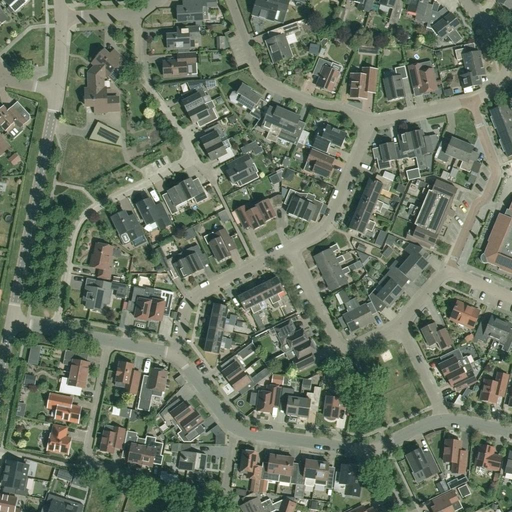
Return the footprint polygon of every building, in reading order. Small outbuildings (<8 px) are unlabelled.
[(27,0),(4,0),(15,12),(28,0),(27,0)] [(267,0),(267,2),(258,0),(256,0),(252,16),(273,22),(276,10),(286,12),(289,1),(284,0),(267,0)] [(373,0),(349,0),(359,3),(357,10),(370,13),(373,0)] [(397,26),(399,19),(403,5),(395,3),(395,0),(381,0),(380,6),(393,9),(391,16),(389,24),(397,26)] [(415,20),(428,24),(431,11),(425,10),(427,0),(411,0),(408,12),(416,14),(415,20)] [(511,0),(497,0),(497,1),(511,10),(511,0)] [(182,8),(177,9),(178,23),(195,22),(202,21),(202,20),(201,8),(206,8),(206,1),(192,1),(192,8),(182,8)] [(426,28),(432,30),(437,36),(439,35),(442,39),(460,26),(451,15),(440,23),(436,18),(438,13),(431,11),(428,24),(426,28)] [(285,38),(294,35),(294,34),(300,32),(297,23),(270,32),(273,40),(266,43),(274,64),(292,57),(285,38)] [(168,50),(177,49),(188,49),(190,49),(189,40),(198,39),(198,28),(185,29),(177,29),(177,35),(167,36),(168,50)] [(465,67),(482,63),(479,52),(467,54),(465,49),(455,51),(457,61),(464,59),(465,67)] [(97,58),(92,64),(95,66),(106,76),(105,76),(107,77),(113,70),(118,75),(128,64),(116,53),(111,58),(104,51),(103,52),(101,51),(96,57),(97,58)] [(185,64),(195,64),(194,54),(178,55),(178,62),(163,63),(164,77),(186,76),(185,64)] [(321,74),(316,86),(331,92),(339,74),(330,70),(332,64),(319,59),(314,71),(321,74)] [(480,76),(484,75),(482,63),(465,67),(467,75),(460,76),(463,89),(482,85),(480,76)] [(421,94),(422,93),(424,95),(429,94),(429,92),(436,90),(432,70),(422,72),(421,64),(409,67),(413,88),(420,86),(421,94)] [(103,90),(103,89),(103,79),(105,76),(106,76),(95,66),(88,74),(89,90),(103,90)] [(401,79),(407,78),(405,66),(395,68),(397,77),(384,80),(389,101),(405,97),(401,79)] [(366,92),(374,93),(375,85),(376,71),(363,69),(362,76),(351,75),(350,85),(352,85),(351,98),(366,99),(366,92)] [(208,91),(219,88),(218,81),(206,84),(208,91)] [(235,103),(237,103),(251,111),(252,109),(260,114),(265,106),(266,104),(259,100),(260,99),(249,93),(251,90),(242,85),(237,92),(235,90),(232,91),(229,96),(230,100),(235,103)] [(182,102),(188,113),(204,105),(201,99),(206,97),(201,86),(190,91),(193,97),(182,102)] [(106,89),(103,89),(103,90),(89,90),(85,90),(85,98),(83,98),(84,105),(85,105),(85,107),(99,106),(99,114),(107,113),(107,112),(118,112),(118,99),(106,99),(106,89)] [(492,123),(511,115),(511,114),(508,104),(489,111),(492,116),(490,117),(492,123)] [(207,112),(204,105),(188,113),(193,125),(203,120),(206,125),(217,120),(212,110),(207,112)] [(30,120),(30,117),(24,110),(19,114),(13,108),(8,112),(4,107),(0,110),(0,124),(8,134),(17,126),(20,128),(27,122),(30,120)] [(265,118),(261,129),(273,134),(276,127),(281,130),(288,113),(276,109),(275,111),(269,109),(263,117),(265,118)] [(288,113),(281,130),(278,138),(285,141),(297,146),(298,144),(301,135),(294,132),(300,118),(288,113)] [(496,128),(498,134),(511,128),(511,115),(492,123),(494,129),(496,128)] [(98,123),(89,139),(122,147),(121,135),(98,123)] [(206,151),(221,143),(218,137),(223,134),(218,125),(208,130),(211,135),(201,140),(206,151)] [(334,145),(341,148),(347,135),(330,128),(318,133),(312,148),(326,153),(329,146),(334,145)] [(499,141),(501,147),(511,142),(511,128),(498,134),(501,140),(499,141)] [(410,134),(416,158),(422,157),(422,156),(433,153),(432,150),(435,150),(438,143),(436,135),(424,138),(422,131),(410,134)] [(408,160),(416,158),(410,134),(399,136),(401,147),(394,148),(393,144),(396,160),(397,161),(408,158),(408,160)] [(0,155),(9,147),(1,137),(0,137),(0,155)] [(456,159),(463,143),(452,138),(447,150),(441,148),(436,159),(446,163),(449,157),(456,159)] [(234,157),(230,148),(231,147),(227,140),(221,143),(206,151),(211,162),(221,157),(224,162),(234,157)] [(511,155),(511,142),(501,147),(503,152),(505,152),(507,158),(511,155)] [(246,156),(261,152),(259,143),(244,148),(246,156)] [(469,173),(474,162),(469,159),(473,147),(463,143),(456,159),(462,162),(459,169),(469,173)] [(396,160),(393,144),(380,147),(383,157),(377,158),(380,170),(391,168),(389,161),(396,160)] [(328,180),(333,167),(331,167),(333,161),(325,157),(325,156),(312,150),(303,171),(312,175),(313,173),(328,180)] [(17,167),(24,160),(18,154),(11,161),(17,167)] [(272,165),(277,163),(273,155),(268,157),(272,165)] [(237,183),(239,188),(259,178),(256,172),(250,176),(246,169),(252,166),(247,156),(227,166),(230,172),(227,173),(233,185),(237,183)] [(429,166),(421,166),(421,174),(430,174),(429,166)] [(388,193),(393,182),(386,179),(383,186),(370,180),(366,190),(380,196),(382,191),(388,193)] [(203,187),(196,191),(191,180),(179,185),(180,186),(187,202),(194,199),(197,205),(208,199),(203,187)] [(440,223),(445,212),(450,201),(452,202),(457,190),(436,181),(433,188),(428,186),(426,190),(423,189),(421,194),(426,196),(423,203),(420,210),(416,208),(414,211),(414,212),(412,216),(417,218),(414,225),(417,227),(414,233),(409,231),(406,239),(430,249),(431,246),(434,247),(439,235),(436,234),(440,223)] [(418,187),(423,189),(426,190),(428,186),(428,185),(420,182),(418,187)] [(177,207),(187,202),(180,186),(168,192),(173,202),(167,205),(172,216),(179,212),(177,207)] [(380,196),(366,190),(362,200),(381,208),(383,204),(377,201),(380,196)] [(305,200),(307,195),(299,194),(290,191),(285,201),(291,204),(287,214),(298,219),(305,200)] [(282,196),(277,196),(256,207),(256,209),(264,224),(276,219),(270,207),(274,205),(276,209),(282,208),(282,196)] [(171,225),(161,204),(160,205),(165,215),(160,217),(151,200),(137,206),(147,225),(156,221),(161,230),(171,225)] [(323,204),(313,200),(312,203),(305,200),(298,219),(309,223),(313,213),(318,215),(323,204)] [(381,208),(362,200),(357,210),(371,216),(374,210),(380,213),(381,208)] [(511,201),(506,217),(499,214),(487,242),(489,242),(484,253),(484,254),(482,255),(481,256),(480,258),(480,260),(481,261),(482,263),(484,264),(486,264),(488,263),(489,264),(499,268),(499,269),(511,275),(511,201)] [(235,212),(241,225),(244,230),(251,226),(253,232),(265,226),(264,224),(256,209),(249,212),(246,206),(235,212)] [(371,216),(357,210),(353,219),(373,228),(375,224),(369,221),(371,216)] [(132,242),(144,236),(134,215),(127,218),(124,213),(123,213),(122,212),(115,215),(116,217),(112,219),(120,235),(119,236),(124,246),(132,242)] [(363,236),(365,230),(372,233),(373,228),(353,219),(349,230),(363,236)] [(231,240),(230,240),(225,230),(214,235),(217,240),(209,244),(218,262),(230,256),(228,252),(236,249),(231,240)] [(109,280),(112,269),(108,268),(112,248),(96,244),(94,258),(92,257),(90,267),(99,269),(98,277),(109,280)] [(407,262),(420,273),(428,264),(426,263),(431,257),(422,250),(410,244),(404,251),(411,257),(407,262)] [(192,275),(203,269),(197,258),(202,255),(198,245),(181,253),(192,275)] [(319,268),(336,260),(333,253),(339,250),(336,245),(330,249),(330,250),(314,258),(319,268)] [(165,261),(170,271),(176,268),(181,280),(192,275),(181,253),(165,261)] [(336,260),(319,268),(325,280),(342,271),(338,265),(345,262),(342,256),(336,260)] [(388,270),(390,271),(398,278),(402,273),(412,282),(420,273),(407,262),(402,267),(395,261),(388,270)] [(342,271),(325,280),(331,292),(348,284),(344,276),(350,273),(348,268),(342,271)] [(383,289),(397,300),(404,292),(394,284),(399,279),(398,278),(390,271),(378,285),(383,289)] [(267,284),(276,304),(281,301),(278,296),(284,293),(277,279),(267,284)] [(110,299),(113,285),(96,281),(95,289),(86,287),(84,301),(88,301),(86,308),(101,311),(103,297),(110,299)] [(257,289),(264,302),(269,300),(272,306),(276,304),(267,284),(257,289)] [(148,321),(153,296),(152,296),(152,298),(144,297),(145,290),(134,287),(131,302),(138,303),(135,318),(137,318),(138,320),(142,321),(144,320),(148,321)] [(298,287),(290,290),(292,297),(300,294),(298,287)] [(259,305),(264,302),(257,289),(248,293),(257,313),(262,311),(259,305)] [(371,303),(377,313),(374,308),(380,301),(389,309),(397,300),(383,289),(379,294),(375,290),(368,297),(371,303)] [(148,319),(152,319),(153,321),(157,322),(159,321),(161,321),(164,306),(171,308),(173,293),(162,291),(161,298),(153,296),(148,321),(148,319)] [(257,313),(248,293),(238,298),(245,312),(250,309),(253,315),(257,313)] [(327,299),(331,308),(341,304),(337,295),(327,299)] [(295,312),(305,312),(306,298),(296,298),(295,312)] [(355,299),(350,302),(362,327),(374,321),(371,316),(377,313),(371,303),(360,308),(355,299)] [(362,327),(350,302),(344,304),(349,314),(338,320),(343,330),(348,327),(351,333),(362,327)] [(472,329),(479,312),(457,302),(450,319),(472,329)] [(214,304),(211,316),(226,319),(228,307),(214,304)] [(318,316),(315,308),(307,311),(310,319),(318,316)] [(261,331),(265,329),(257,313),(253,315),(261,331)] [(226,319),(211,316),(209,328),(223,331),(226,319)] [(488,337),(494,339),(502,321),(491,317),(486,329),(479,326),(474,338),(486,343),(488,337)] [(289,320),(274,327),(283,346),(282,348),(281,350),(282,351),(284,352),(286,353),(292,350),(310,341),(308,342),(303,331),(296,334),(289,320)] [(502,321),(494,339),(499,342),(498,344),(503,346),(501,350),(508,353),(511,342),(511,339),(507,337),(511,325),(502,321)] [(440,350),(453,344),(445,329),(438,333),(434,324),(422,330),(430,346),(435,343),(437,344),(440,350)] [(209,328),(207,340),(221,343),(222,338),(223,331),(209,328)] [(221,343),(207,340),(204,352),(218,355),(221,343)] [(310,341),(292,350),(292,351),(294,350),(297,357),(292,360),(297,372),(315,363),(311,355),(316,353),(315,351),(317,351),(312,342),(311,342),(310,341)] [(447,354),(450,360),(439,366),(444,377),(460,369),(457,362),(463,359),(458,349),(447,354)] [(243,359),(248,356),(243,350),(238,353),(243,359)] [(70,373),(87,376),(89,364),(78,361),(79,353),(66,351),(63,365),(72,367),(70,373)] [(222,373),(229,382),(243,372),(246,370),(235,356),(227,362),(231,366),(222,373)] [(363,371),(358,360),(354,362),(358,373),(363,371)] [(125,388),(124,392),(136,395),(140,373),(133,372),(134,366),(120,363),(115,386),(125,388)] [(473,372),(469,364),(460,369),(444,377),(446,376),(451,387),(454,386),(457,391),(476,382),(472,373),(473,372)] [(150,401),(151,401),(152,394),(161,396),(162,392),(163,392),(167,372),(165,372),(166,370),(157,368),(156,370),(151,369),(148,387),(142,386),(139,399),(140,399),(139,403),(137,409),(149,412),(150,405),(149,405),(150,401)] [(243,372),(229,382),(237,392),(245,386),(249,390),(257,385),(249,375),(247,377),(243,372)] [(324,380),(333,381),(335,373),(325,372),(324,380)] [(87,376),(70,373),(69,379),(62,378),(59,392),(71,395),(73,387),(84,389),(87,376)] [(495,403),(497,396),(503,397),(508,376),(498,374),(495,383),(485,381),(480,400),(495,403)] [(283,378),(272,377),(271,385),(282,386),(283,378)] [(278,408),(280,388),(268,386),(267,393),(259,392),(257,411),(270,413),(271,407),(278,408)] [(315,387),(314,394),(306,393),(305,400),(300,399),(297,417),(300,417),(301,419),(305,420),(306,418),(308,419),(309,411),(317,412),(319,402),(321,388),(315,387)] [(297,417),(300,399),(293,398),(294,390),(282,388),(281,401),(288,402),(286,415),(297,417)] [(326,417),(325,418),(326,419),(327,420),(329,421),(330,421),(331,421),(332,421),(334,421),(335,420),(336,418),(337,419),(339,406),(345,407),(347,394),(336,393),(335,399),(327,398),(324,417),(326,417)] [(73,399),(50,395),(48,408),(57,410),(56,418),(78,423),(81,408),(71,407),(73,399)] [(175,427),(179,424),(195,411),(193,412),(186,402),(175,410),(171,404),(166,408),(160,415),(167,423),(170,421),(175,427)] [(193,430),(203,422),(195,411),(179,424),(180,423),(184,428),(180,430),(181,431),(177,434),(183,442),(187,442),(197,435),(193,430)] [(100,451),(113,454),(116,439),(123,441),(125,430),(114,428),(114,427),(105,425),(100,451)] [(216,436),(215,445),(225,445),(225,434),(218,425),(211,430),(216,436)] [(68,454),(70,439),(64,438),(64,435),(65,435),(67,428),(54,426),(52,435),(51,435),(48,450),(68,454)] [(141,465),(144,447),(145,440),(138,438),(138,437),(136,437),(137,434),(127,432),(123,448),(130,450),(128,462),(141,465)] [(466,453),(460,452),(460,442),(446,441),(446,443),(445,443),(444,447),(445,448),(444,462),(453,463),(452,473),(464,474),(466,453)] [(151,449),(144,447),(141,465),(152,467),(155,455),(161,456),(163,444),(152,442),(151,449)] [(178,454),(179,445),(172,445),(171,453),(178,454)] [(498,470),(501,458),(492,455),(494,449),(480,446),(475,466),(477,466),(475,472),(477,474),(481,475),(483,474),(485,468),(489,469),(489,468),(498,470)] [(247,478),(252,479),(250,492),(258,493),(260,480),(262,468),(255,467),(257,453),(252,453),(251,450),(246,449),(244,452),(243,451),(240,470),(248,472),(247,478)] [(429,453),(423,456),(420,450),(406,456),(414,473),(421,470),(425,479),(439,472),(429,453)] [(181,451),(178,470),(194,472),(194,469),(204,471),(206,455),(181,451)] [(273,474),(279,475),(282,457),(270,455),(268,469),(262,468),(260,480),(258,493),(266,494),(268,481),(266,481),(267,476),(273,477),(273,474)] [(296,485),(296,484),(298,473),(292,472),(294,459),(282,457),(279,475),(278,482),(296,485)] [(314,484),(317,462),(316,462),(314,460),(313,459),(311,459),(309,459),(308,461),(306,460),(304,473),(298,472),(298,473),(296,484),(314,487),(314,484)] [(317,462),(314,484),(326,486),(325,489),(331,489),(333,477),(327,476),(329,464),(327,463),(326,462),(324,461),(322,460),(321,461),(319,462),(317,462)] [(28,466),(7,462),(5,474),(26,478),(28,466)] [(345,495),(358,497),(362,473),(355,472),(356,466),(348,464),(348,466),(342,466),(341,474),(336,473),(335,483),(346,485),(345,495)] [(59,480),(62,471),(56,469),(53,478),(59,480)] [(5,474),(2,486),(23,490),(26,478),(5,474)] [(82,478),(75,476),(73,484),(79,486),(82,478)] [(34,496),(59,499),(61,481),(36,478),(34,496)] [(470,494),(466,485),(458,489),(462,498),(470,494)] [(8,492),(0,491),(0,511),(21,511),(15,509),(17,499),(9,497),(10,492),(8,492)] [(453,511),(450,505),(458,501),(453,491),(440,498),(442,503),(431,509),(432,511),(453,511)] [(241,506),(244,511),(258,511),(272,505),(270,499),(260,504),(257,498),(241,506)] [(293,511),(296,505),(283,500),(278,511),(293,511)] [(53,501),(49,511),(62,511),(65,505),(53,501)]
